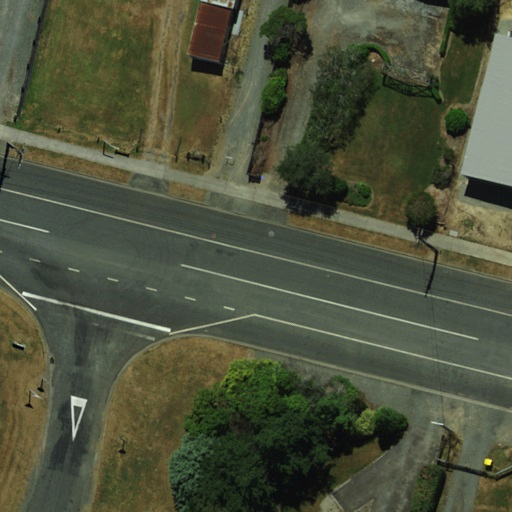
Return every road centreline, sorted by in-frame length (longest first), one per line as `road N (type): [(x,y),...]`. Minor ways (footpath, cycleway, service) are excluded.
road 1 (residential): [(128,250),(511,346)]
road 2 (unclassified): [(54,511),(128,250)]
road 3 (residential): [(0,218),(128,250)]
